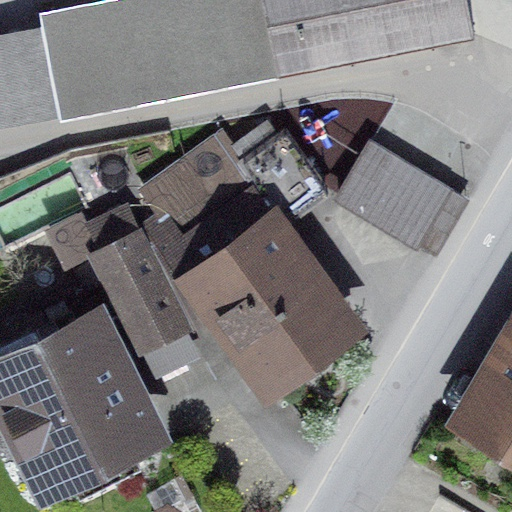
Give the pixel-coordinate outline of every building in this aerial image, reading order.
[(91,0),(42,9),(46,30),(0,38),(0,128),(470,41),(462,0),(91,0)] [(367,144),(335,199),(435,257),(467,203),(367,144)] [(171,280),(266,405),(365,330),(270,205),(171,280)] [(90,253),(138,351),(188,327),(141,229),(90,253)] [(101,300),(0,349),(0,407),(44,497),(169,435),(101,300)] [(511,308),(451,425),(511,457),(511,308)]
